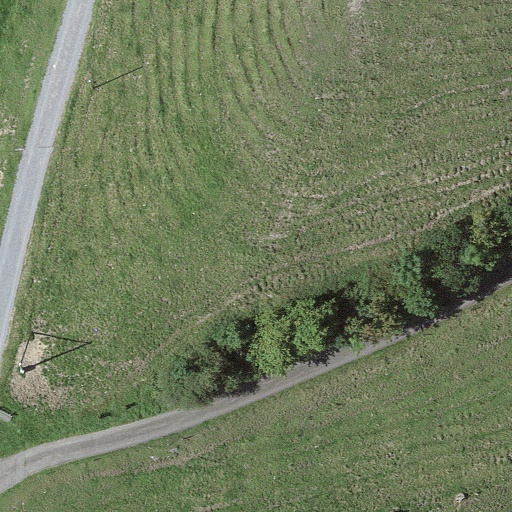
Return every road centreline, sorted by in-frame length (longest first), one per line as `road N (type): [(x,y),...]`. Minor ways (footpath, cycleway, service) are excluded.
road 1 (track): [(0,481),(18,467),(194,416),(361,349),(511,269)]
road 2 (track): [(78,0),(0,295)]
